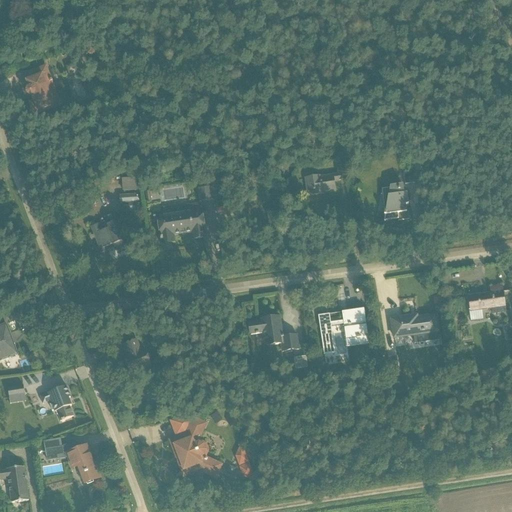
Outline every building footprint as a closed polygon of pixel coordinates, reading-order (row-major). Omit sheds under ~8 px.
[(61,107),(47,68),(26,76),(29,82),(26,83),(28,90),(28,91),(26,93),(27,95),(28,97),(29,97),(32,98),(34,103),(29,105),(34,117),(61,107)] [(336,193),(334,184),(346,182),(343,163),(336,164),(338,176),(320,179),(320,178),(304,180),(307,199),(323,197),(323,195),(336,193)] [(405,187),(420,185),(418,173),(403,174),(405,187)] [(137,192),(136,180),(121,180),(122,193),(137,192)] [(197,191),(199,204),(221,201),(218,180),(198,183),(200,191),(197,191)] [(82,194),(96,189),(94,184),(80,190),(82,194)] [(398,223),(409,222),(408,214),(406,214),(405,207),(408,206),(406,196),(404,196),(402,187),(390,189),(389,191),(382,192),(385,217),(384,223),(398,221),(398,223)] [(136,197),(119,197),(120,206),(128,205),(129,214),(138,214),(136,197)] [(192,243),(207,240),(202,205),(186,207),(187,215),(156,219),(160,247),(175,245),(175,238),(190,236),(192,243)] [(230,209),(214,209),(215,218),(230,218),(230,209)] [(114,246),(117,254),(120,253),(121,254),(122,253),(122,252),(125,251),(112,217),(103,220),(105,224),(90,230),(101,256),(109,253),(107,249),(114,246)] [(491,317),(505,315),(501,288),(490,290),(491,295),(468,298),(470,315),(469,315),(470,323),(483,322),(481,313),(491,312),(491,317)] [(347,349),(369,346),(364,311),(346,314),(347,316),(342,316),(343,323),(344,327),(347,349)] [(329,316),(318,318),(324,357),(334,355),(331,328),(344,327),(343,323),(330,325),(329,316)] [(427,337),(438,335),(435,318),(411,321),(411,319),(391,322),(394,341),(413,339),(414,343),(416,345),(426,343),(428,341),(427,337)] [(281,355),(300,352),(297,337),(282,339),(279,319),(261,321),(261,324),(248,325),(250,337),(262,336),(263,341),(268,341),(269,348),(280,347),(281,355)] [(0,363),(18,356),(6,325),(0,327),(0,363)] [(130,376),(151,368),(145,350),(140,352),(136,342),(124,347),(128,358),(124,360),(130,376)] [(396,373),(398,372),(396,358),(388,359),(390,373),(391,373),(392,379),(397,378),(396,373)] [(295,371),(307,369),(306,359),(294,361),(295,371)] [(9,389),(10,405),(30,403),(28,387),(9,389)] [(68,400),(70,400),(66,388),(40,398),(43,406),(50,403),(54,413),(56,413),(60,424),(73,419),(70,408),(71,408),(68,400)] [(170,442),(183,478),(200,472),(217,479),(223,466),(206,458),(209,452),(206,445),(200,442),(208,425),(192,419),(191,421),(171,423),(178,440),(170,442)] [(78,469),(84,485),(101,480),(97,470),(95,471),(86,448),(78,451),(75,444),(62,449),(45,451),(47,463),(67,460),(71,472),(78,469)] [(235,458),(243,479),(256,485),(241,446),(235,458)] [(0,482),(8,482),(12,505),(29,503),(24,469),(0,472),(0,482)]
